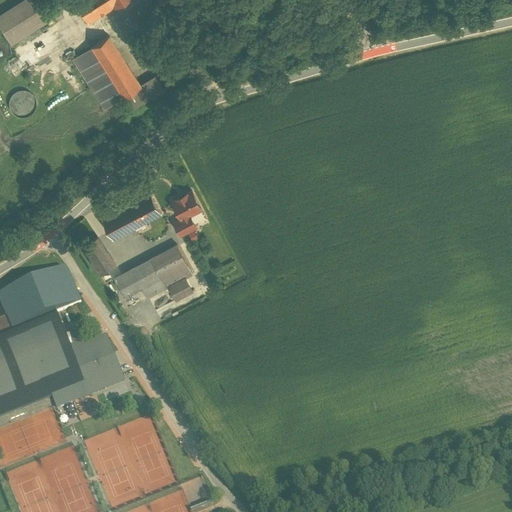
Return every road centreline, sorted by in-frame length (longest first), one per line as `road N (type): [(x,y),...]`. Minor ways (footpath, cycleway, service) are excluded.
road 1 (unclassified): [(50,238),(212,100),(377,53)]
road 2 (residential): [(246,511),(205,465),(50,238)]
road 3 (unclassified): [(377,53),(511,23)]
